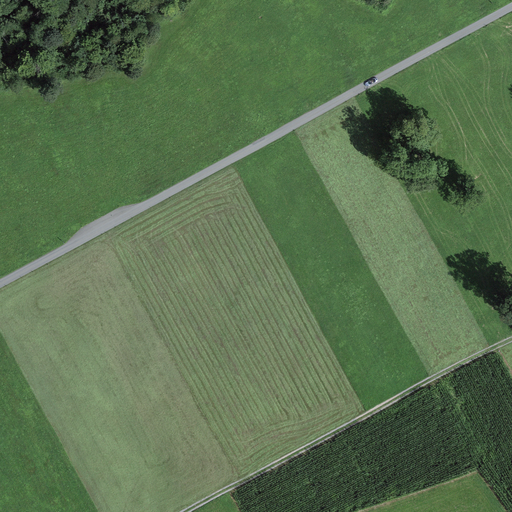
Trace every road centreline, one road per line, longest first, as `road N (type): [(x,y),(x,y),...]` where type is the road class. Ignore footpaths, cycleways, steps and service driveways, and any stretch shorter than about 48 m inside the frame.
road 1 (tertiary): [(511,5),(0,281)]
road 2 (track): [(182,511),(511,339)]
